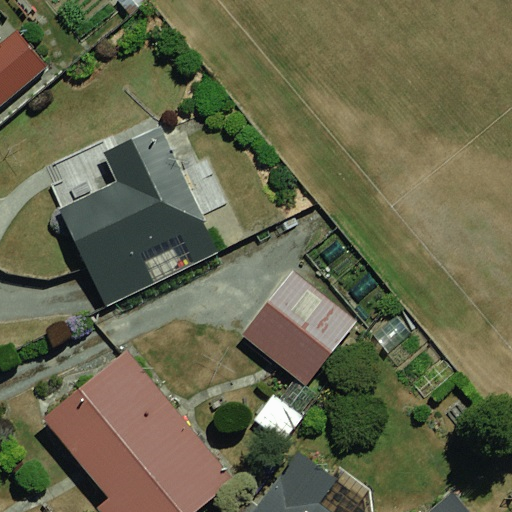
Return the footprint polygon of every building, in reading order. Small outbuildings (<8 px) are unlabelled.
[(0,90),(28,65),(0,34),(0,90)] [(151,132),(23,185),(72,305),(201,253),(151,132)] [(267,268),(221,339),(294,386),(340,316),(267,268)] [(82,511),(175,511),(213,480),(106,354),(29,420),(97,500),(82,511)] [(271,387),(247,414),(279,443),(303,416),(271,387)] [(324,511),(263,475),(239,511),(324,511)] [(455,511),(441,493),(416,511),(455,511)]
